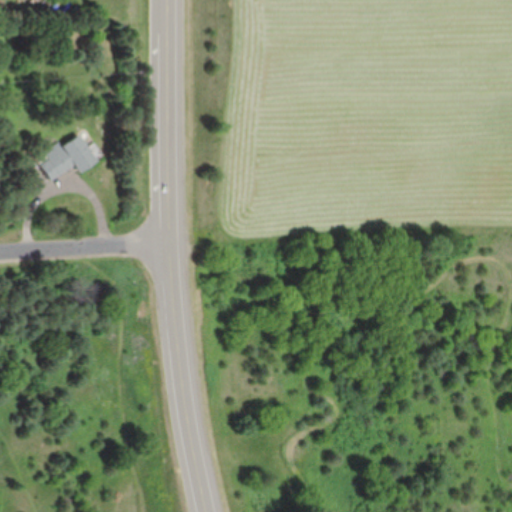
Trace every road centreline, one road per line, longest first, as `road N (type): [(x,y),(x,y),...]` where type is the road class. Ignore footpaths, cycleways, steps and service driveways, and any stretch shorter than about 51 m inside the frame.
road 1 (residential): [(176,0),(180,345),(206,511)]
road 2 (residential): [(177,249),(0,255)]
